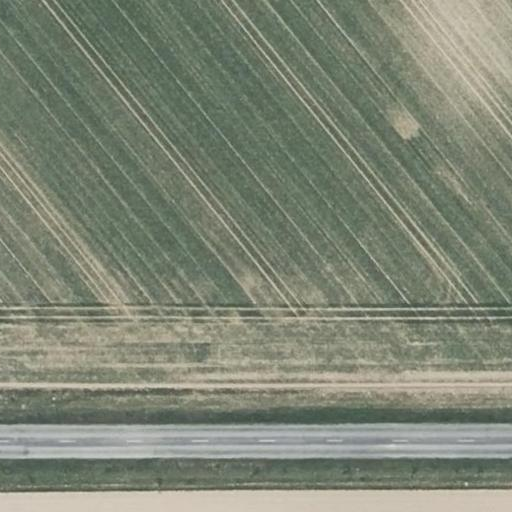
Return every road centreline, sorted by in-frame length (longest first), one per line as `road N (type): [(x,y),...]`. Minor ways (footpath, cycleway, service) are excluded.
road 1 (tertiary): [(0,442),(511,440)]
road 2 (track): [(0,480),(511,479)]
